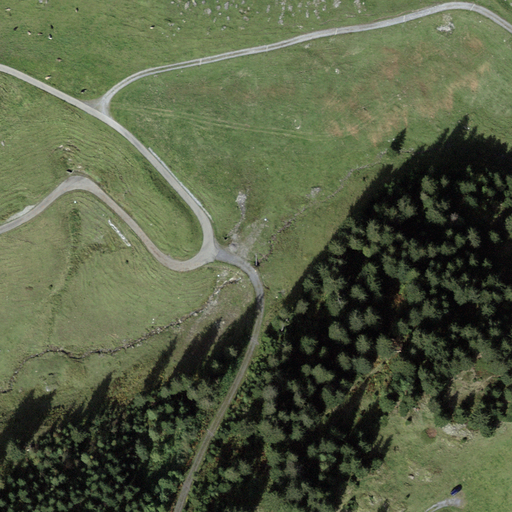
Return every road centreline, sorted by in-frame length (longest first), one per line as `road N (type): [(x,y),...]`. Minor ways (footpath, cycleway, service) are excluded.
road 1 (track): [(0,229),(83,182),(167,261),(188,265),(210,245),(199,212),(116,126),(0,67)]
road 2 (track): [(95,112),(134,76),(455,4),(511,29)]
road 3 (track): [(209,252),(240,262),(254,278),(260,313),(245,366),(176,511)]
